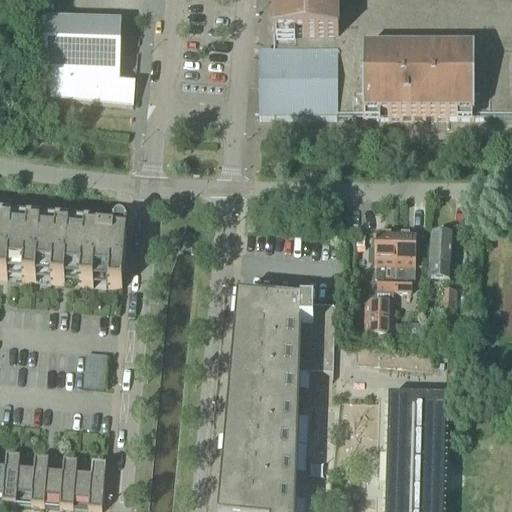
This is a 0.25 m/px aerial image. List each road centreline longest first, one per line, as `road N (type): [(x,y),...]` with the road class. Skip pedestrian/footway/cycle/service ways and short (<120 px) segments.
road 1 (residential): [(151,188),(123,511)]
road 2 (residential): [(195,511),(227,192)]
road 3 (residential): [(227,192),(511,191)]
road 4 (residential): [(227,192),(245,0)]
road 5 (residential): [(171,0),(151,188)]
road 6 (residential): [(0,167),(151,188)]
